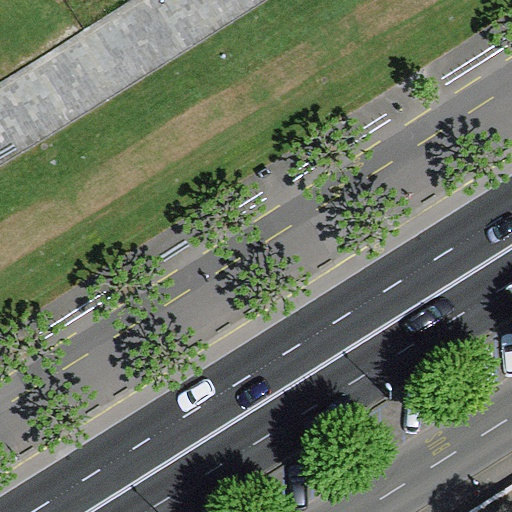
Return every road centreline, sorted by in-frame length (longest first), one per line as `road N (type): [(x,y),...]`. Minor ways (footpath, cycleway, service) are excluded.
road 1 (primary): [(96,511),(511,250)]
road 2 (unclassified): [(365,511),(511,420)]
